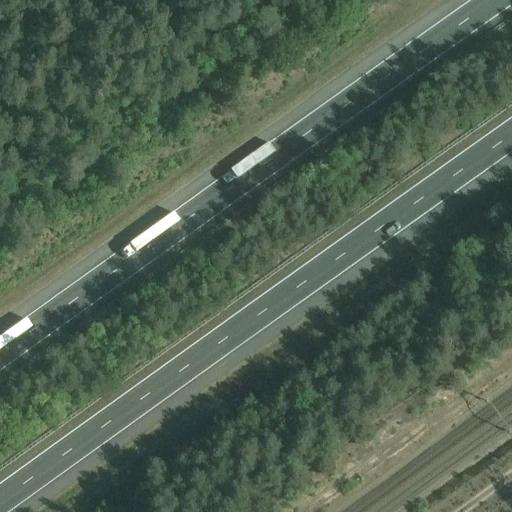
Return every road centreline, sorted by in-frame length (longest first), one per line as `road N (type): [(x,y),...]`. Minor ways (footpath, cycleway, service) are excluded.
road 1 (motorway): [(0,504),(511,137)]
road 2 (motorway): [(494,0),(0,352)]
